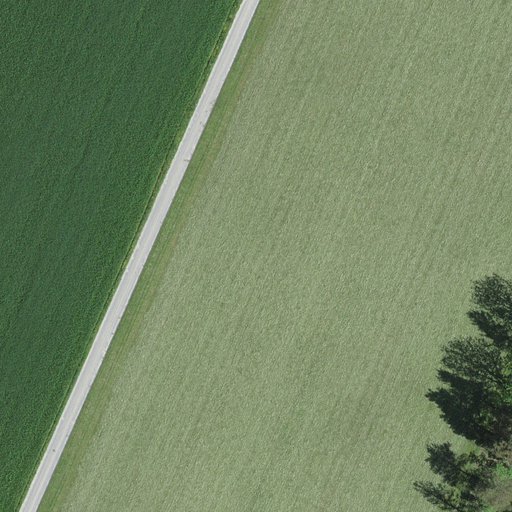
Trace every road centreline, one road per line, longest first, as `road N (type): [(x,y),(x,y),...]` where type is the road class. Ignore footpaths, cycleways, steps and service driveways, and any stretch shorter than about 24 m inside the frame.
road 1 (track): [(25,511),(249,0)]
road 2 (track): [(511,383),(457,511)]
